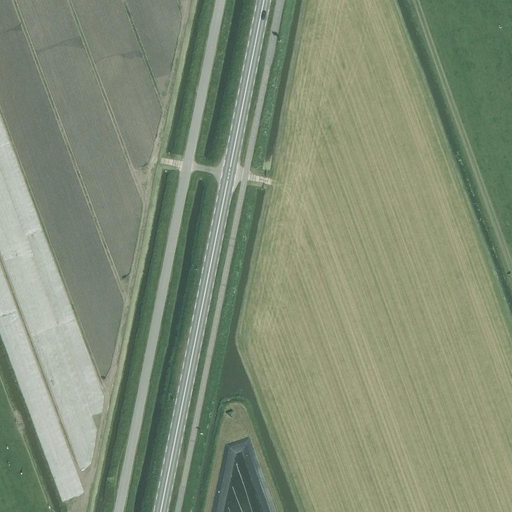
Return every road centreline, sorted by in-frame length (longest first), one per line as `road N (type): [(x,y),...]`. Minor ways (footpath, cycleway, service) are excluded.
road 1 (secondary): [(160,511),(263,0)]
road 2 (unclassified): [(118,511),(220,0)]
